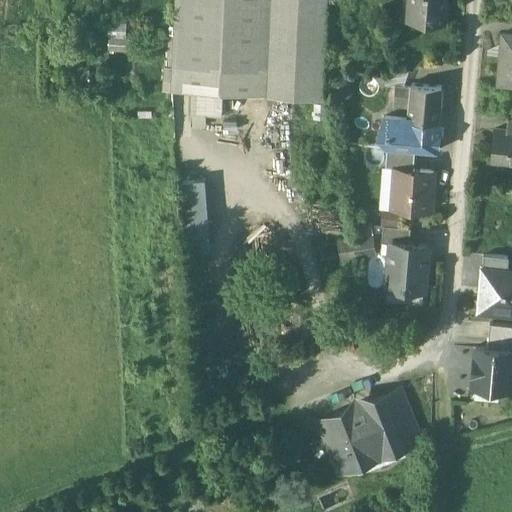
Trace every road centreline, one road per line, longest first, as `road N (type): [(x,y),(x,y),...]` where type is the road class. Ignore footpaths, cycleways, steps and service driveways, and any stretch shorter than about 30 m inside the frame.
road 1 (residential): [(475,0),(444,330),(282,398)]
road 2 (track): [(0,507),(282,398)]
